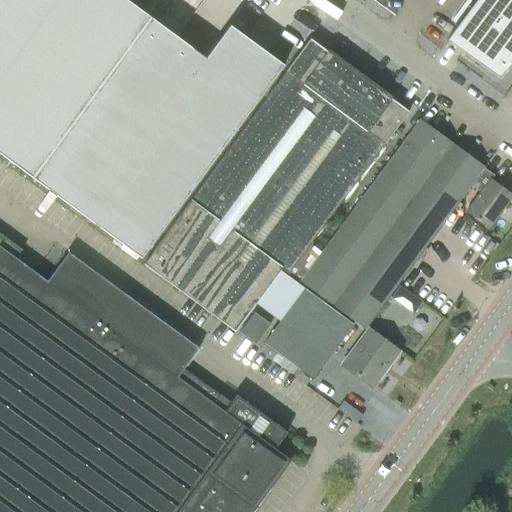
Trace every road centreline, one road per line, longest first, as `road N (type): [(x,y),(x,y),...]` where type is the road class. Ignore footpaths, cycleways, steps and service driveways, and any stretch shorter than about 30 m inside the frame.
road 1 (unclassified): [(360,511),(499,318)]
road 2 (unclassified): [(511,113),(354,0)]
